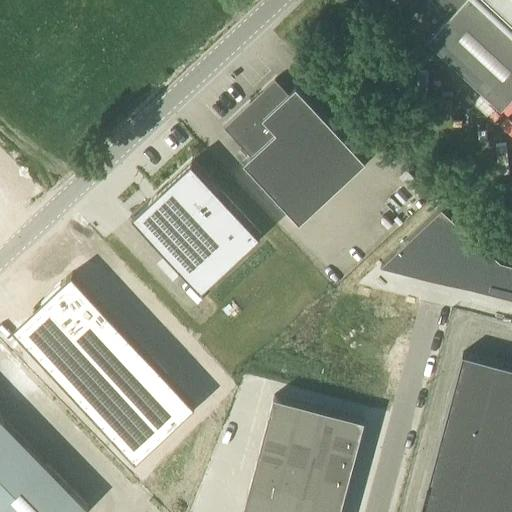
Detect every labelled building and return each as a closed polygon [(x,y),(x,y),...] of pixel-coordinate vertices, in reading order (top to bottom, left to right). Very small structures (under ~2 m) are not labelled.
[(502,109),(511,98),(511,34),(475,0),(465,0),(428,40),(502,109)] [(511,0),(488,0),(511,22),(511,0)] [(289,93),(275,79),(224,126),(251,155),(244,162),(299,222),(333,191),(319,176),(352,146),(296,86),(289,93)] [(254,234),(186,161),(127,216),(195,289),(254,234)] [(442,207),(378,264),(511,300),(511,265),(502,263),(442,207)] [(142,459),(202,403),(77,268),(46,296),(60,311),(30,338),(142,459)] [(511,511),(511,367),(462,355),(419,511),(511,511)] [(342,511),(368,416),(278,393),(246,511),(342,511)] [(80,511),(87,505),(0,415),(0,511),(80,511)]
